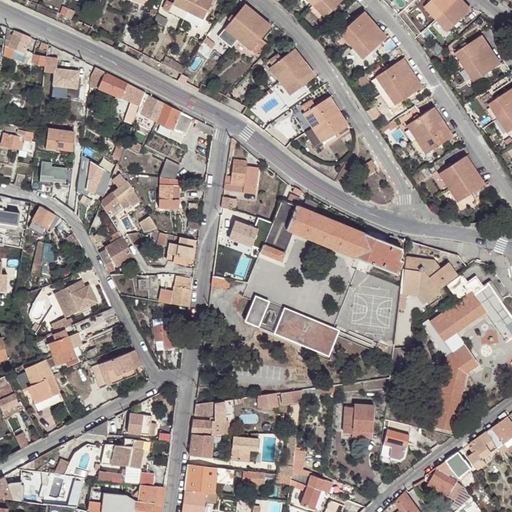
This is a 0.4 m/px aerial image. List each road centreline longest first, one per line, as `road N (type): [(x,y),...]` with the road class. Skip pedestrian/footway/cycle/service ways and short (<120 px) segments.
road 1 (residential): [(257,0),(292,26),(380,151),(404,191),(399,223)]
road 2 (residential): [(159,381),(82,228),(27,193),(0,187)]
road 3 (residential): [(187,380),(225,120)]
road 4 (unclassified): [(225,120),(0,6)]
road 5 (residential): [(367,0),(511,198)]
road 6 (unclassified): [(399,223),(302,176),(225,120)]
road 7 (residential): [(0,466),(159,381)]
road 8 (residential): [(511,399),(375,511)]
road 9 (residential): [(170,511),(187,380)]
